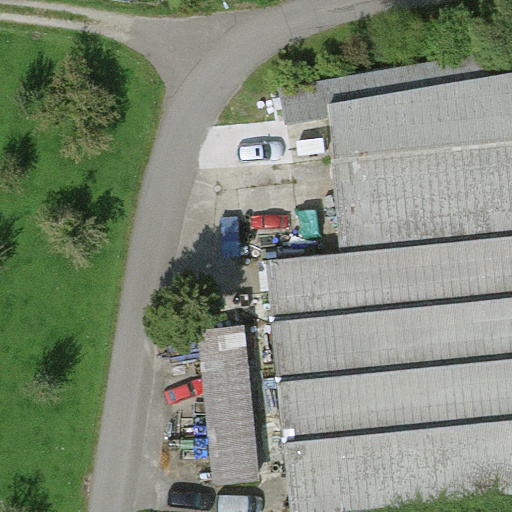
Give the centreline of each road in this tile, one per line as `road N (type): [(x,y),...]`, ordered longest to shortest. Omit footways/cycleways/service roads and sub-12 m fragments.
road 1 (residential): [(364,0),(261,26),(221,57),(189,108),(145,265),(108,511)]
road 2 (track): [(221,57),(111,23),(0,9)]
